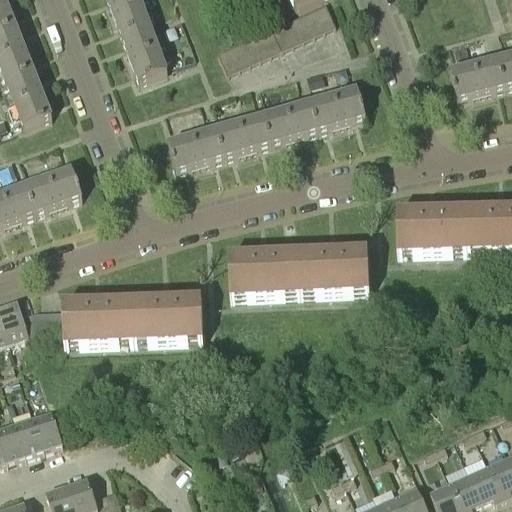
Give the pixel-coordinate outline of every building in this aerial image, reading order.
[(0,0),(0,42),(16,36),(1,0),(0,0)] [(122,47),(151,36),(148,27),(154,25),(144,0),(106,0),(105,1),(122,47)] [(285,0),(295,19),(333,2),(331,0),(285,0)] [(315,16),(325,39),(336,34),(326,11),(315,16)] [(314,44),(325,39),(315,16),(304,21),(314,44)] [(303,48),(314,44),(304,21),(293,26),(303,48)] [(292,53),(303,48),(293,26),(283,31),(292,53)] [(282,58),(292,53),(283,31),(272,36),(282,58)] [(5,93),(34,81),(16,36),(0,42),(0,83),(1,83),(5,93)] [(139,93),(169,82),(165,72),(171,70),(161,43),(155,45),(151,36),(122,47),(139,93)] [(271,63),(282,58),(272,36),(261,41),(271,63)] [(260,68),(271,63),(261,41),(250,46),(260,68)] [(249,73),(260,68),(250,46),(239,51),(249,73)] [(238,78),(249,73),(239,51),(228,56),(238,78)] [(227,83),(238,78),(228,56),(218,61),(227,83)] [(498,67),(506,98),(511,95),(511,57),(507,59),(508,65),(498,67)] [(487,70),(486,65),(459,72),(460,78),(450,81),(457,110),(506,98),(498,67),(487,70)] [(20,129),(23,138),(52,127),(34,81),(5,93),(9,102),(3,105),(14,131),(20,129)] [(310,112),(318,142),(366,128),(357,99),(347,102),(345,96),(318,104),(320,109),(310,112)] [(263,125),(271,155),(318,142),(310,112),(299,115),(297,109),(270,116),(272,123),(263,125)] [(216,138),(224,168),(271,155),(263,125),(254,128),(252,122),(224,129),(226,136),(216,138)] [(206,141),(205,136),(177,144),(179,150),(168,153),(176,182),(224,168),(216,138),(206,141)] [(25,195),(36,224),(82,207),(72,179),(62,183),(60,177),(34,186),(35,192),(25,195)] [(0,237),(36,224),(25,195),(15,199),(13,193),(0,197),(0,237)] [(467,265),(511,264),(511,218),(466,220),(467,265)] [(398,266),(467,265),(466,220),(397,221),(398,266)] [(300,308),(369,305),(368,280),(367,260),(298,262),(300,308)] [(231,311),(300,308),(298,262),(229,265),(231,311)] [(134,356),(203,354),(201,308),(132,311),(134,356)] [(64,358),(134,356),(132,311),(63,313),(63,319),(64,340),(64,358)] [(29,344),(22,325),(18,312),(0,317),(0,323),(10,352),(30,346),(29,344)] [(40,341),(53,341),(52,319),(36,320),(40,341)] [(53,341),(64,340),(63,319),(52,319),(53,341)] [(29,344),(40,341),(36,320),(22,325),(29,344)] [(0,355),(10,352),(0,323),(0,355)] [(34,427),(45,460),(63,454),(52,421),(34,427)] [(511,431),(511,425),(511,423),(500,428),(503,435),(511,431)] [(27,466),(45,460),(34,427),(16,434),(27,466)] [(220,440),(217,432),(207,436),(210,444),(220,440)] [(0,447),(9,472),(27,466),(16,434),(0,439),(0,447)] [(472,440),(476,447),(486,443),(483,436),(472,440)] [(465,452),(476,447),(472,440),(461,445),(465,452)] [(227,451),(232,466),(244,461),(238,446),(227,451)] [(0,474),(9,472),(0,447),(0,474)] [(433,458),(437,465),(447,460),(444,453),(433,458)] [(229,470),(224,458),(213,462),(218,474),(229,470)] [(426,470),(437,465),(433,458),(423,463),(426,470)] [(381,471),(384,478),(395,473),(392,466),(381,471)] [(511,504),(510,501),(511,499),(511,477),(508,467),(488,476),(503,510),(511,505),(511,504)] [(373,483),(384,478),(381,471),(370,476),(373,483)] [(494,511),(498,511),(503,510),(488,476),(469,485),(481,511),(485,511),(493,509),(494,511)] [(342,489),(346,496),(356,491),(353,484),(342,489)] [(481,511),(469,485),(449,494),(457,511),(481,511)] [(107,511),(105,503),(94,507),(88,489),(67,496),(73,511),(107,511)] [(335,501),(346,496),(342,489),(331,493),(335,501)] [(457,511),(449,494),(429,503),(433,511),(457,511)] [(73,511),(67,496),(45,503),(48,511),(73,511)] [(397,507),(398,511),(423,511),(416,498),(397,507)] [(105,503),(107,511),(119,511),(115,500),(105,503)] [(314,501),(302,507),(304,511),(310,511),(318,508),(314,501)]
